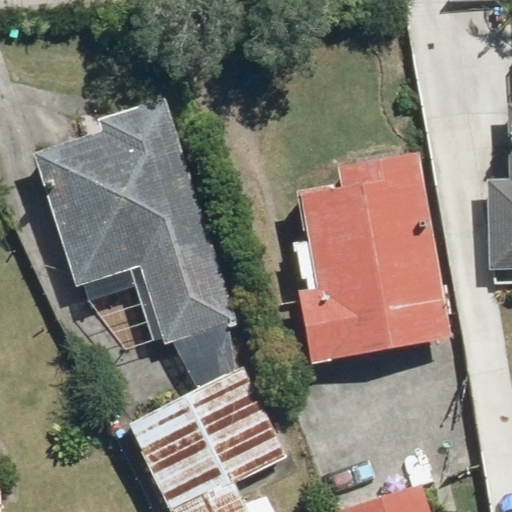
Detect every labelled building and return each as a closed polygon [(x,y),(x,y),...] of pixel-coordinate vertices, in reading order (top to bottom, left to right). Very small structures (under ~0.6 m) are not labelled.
[(104,136),(34,157),(74,292),(143,271),(166,347),(235,327),(167,101),(99,121),(104,136)] [(488,182),(490,271),(511,270),(511,107),(509,107),(511,181),(488,182)] [(300,298),(312,367),(452,342),(419,157),(337,171),(340,188),(300,195),(318,294),(300,298)] [(511,353),(479,360),(497,449),(511,445),(511,353)] [(242,371),(129,428),(171,511),(273,511),(271,509),(264,511),(249,511),(236,485),(286,460),(242,371)] [(430,511),(422,487),(342,511),(430,511)]
